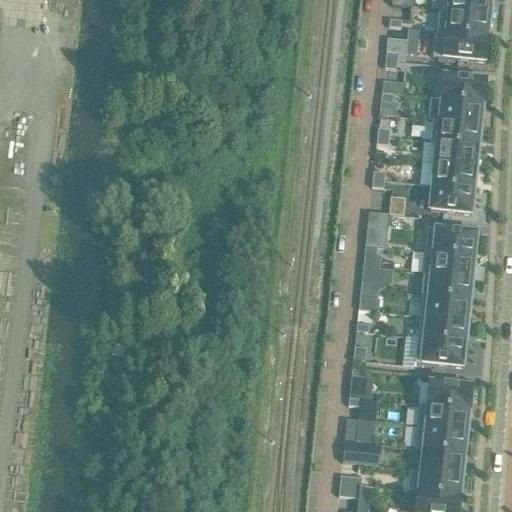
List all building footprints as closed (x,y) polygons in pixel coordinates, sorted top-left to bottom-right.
[(489,7),(490,0),(443,0),(442,13),(439,13),(439,14),(490,20),(492,7),(489,7)] [(489,32),(490,20),(439,14),(437,35),(486,41),(487,32),(489,32)] [(389,22),(388,30),(400,32),(401,24),(389,22)] [(487,41),(437,35),(435,35),(432,60),(485,66),(488,41),(487,41)] [(397,57),(386,56),(385,64),(396,65),(397,57)] [(384,71),(396,73),(396,65),(385,64),(384,71)] [(483,107),(486,83),(438,78),(435,102),(481,107),(483,107)] [(382,85),(381,97),(393,98),(399,99),(399,98),(401,87),(382,85)] [(381,97),(380,105),(392,106),(393,98),(381,97)] [(480,116),(481,107),(435,102),(442,103),(439,124),(432,123),(432,124),(481,129),(483,116),(480,116)] [(377,132),(377,140),(388,141),(389,133),(394,133),(395,121),(379,120),(377,132)] [(480,142),(481,129),(432,124),(430,145),(477,150),(478,141),(480,142)] [(388,141),(377,140),(376,148),(387,149),(388,141)] [(476,159),(477,150),(430,145),(429,146),(437,147),(435,167),(477,172),(478,159),(476,159)] [(475,185),(477,172),(435,168),(432,189),(472,193),(473,184),(475,185)] [(385,176),(373,175),(372,183),(384,184),(385,176)] [(384,184),(372,183),(371,191),(383,192),(384,184)] [(474,193),(472,193),(432,189),(430,214),(471,218),(474,193)] [(475,260),(477,236),(426,230),(424,255),(473,260),(475,260)] [(377,242),(366,241),(365,249),(377,250),(377,242)] [(364,257),(376,258),(377,250),(365,249),(364,257)] [(472,269),(473,260),(424,255),(421,277),(473,282),(474,270),(472,269)] [(472,295),(473,282),(421,277),(421,278),(424,278),(421,298),(468,303),(469,295),(472,295)] [(373,285),(361,284),(360,292),(372,293),(373,285)] [(359,300),(377,302),(378,294),(372,293),(360,292),(359,300)] [(467,312),(468,303),(421,298),(419,320),(468,325),(470,313),(467,312)] [(467,338),(468,325),(419,320),(417,341),(464,346),(464,338),(467,338)] [(356,327),(356,335),(367,336),(368,328),(356,327)] [(465,347),(464,346),(417,341),(414,366),(463,371),(465,347)] [(352,364),(364,365),(365,357),(353,356),(352,364)] [(352,372),(351,380),(363,381),(363,373),(352,372)] [(469,414),(472,389),(429,385),(426,408),(418,408),(418,409),(468,414),(469,414)] [(348,401),(348,409),(359,410),(360,403),(348,401)] [(467,423),(468,414),(418,409),(416,430),(468,436),(469,423),(467,423)] [(466,448),(468,436),(416,430),(414,451),(463,457),(464,448),(466,448)] [(357,437),(345,436),(344,444),(356,445),(357,437)] [(463,466),(463,457),(421,452),(419,474),(463,479),(464,466),(463,466)] [(462,491),(463,479),(419,474),(417,495),(459,500),(460,491),(462,491)] [(352,480),(340,479),(339,487),(351,488),(352,480)] [(351,488),(339,487),(338,500),(359,502),(361,489),(351,488)] [(458,511),(460,500),(459,500),(417,495),(417,496),(409,495),(407,511),(458,511)]
